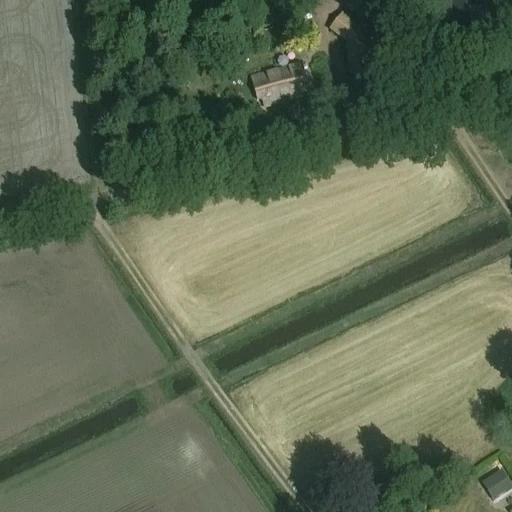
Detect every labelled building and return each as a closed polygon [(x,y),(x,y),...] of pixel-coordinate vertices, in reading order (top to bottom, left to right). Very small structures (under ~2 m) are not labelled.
[(337,0),(344,9),(350,16),(365,5),(360,0),(337,0)] [(420,0),(430,34),(451,28),(456,46),(489,37),(478,0),(420,0)] [(365,34),(342,15),(329,32),(345,45),(349,78),(368,75),(368,64),(377,64),(377,41),(366,41),(365,34)] [(307,99),(314,97),(306,67),(250,83),(257,105),(262,103),(264,111),(280,106),(279,102),(287,100),(288,104),(302,100),(301,97),(306,95),(307,99)] [(493,504),(511,491),(511,490),(501,473),(482,486),(493,504)]
